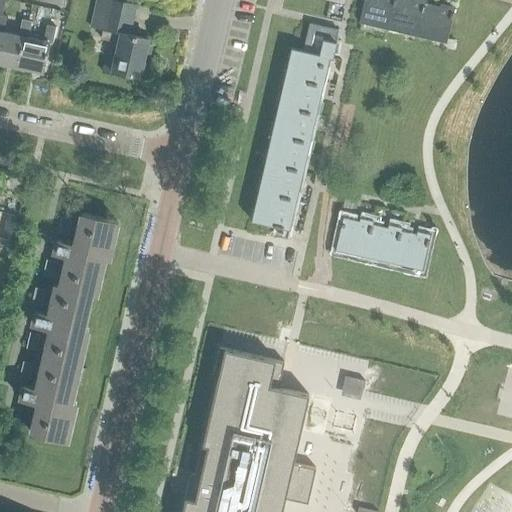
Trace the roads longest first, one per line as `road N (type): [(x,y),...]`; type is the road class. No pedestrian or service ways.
road 1 (residential): [(99,511),(181,158)]
road 2 (residential): [(181,158),(0,118)]
road 3 (residential): [(181,158),(218,0)]
